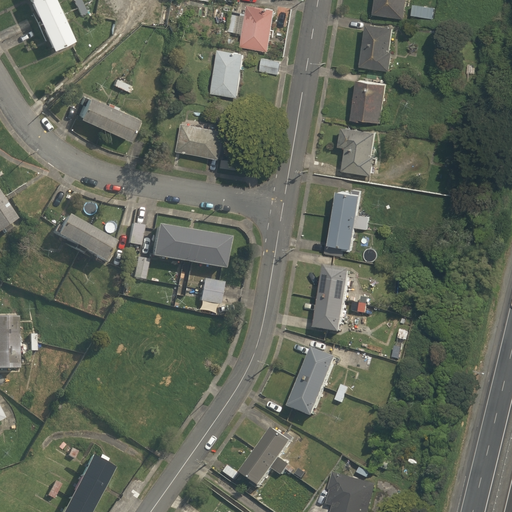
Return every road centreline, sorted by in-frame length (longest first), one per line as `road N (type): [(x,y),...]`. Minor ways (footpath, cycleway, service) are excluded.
road 1 (residential): [(151,511),(233,396),(258,339),(283,207)]
road 2 (residential): [(0,85),(35,138),(88,171),(283,207)]
road 3 (residential): [(283,207),(319,0)]
road 4 (motorway): [(466,511),(511,330)]
